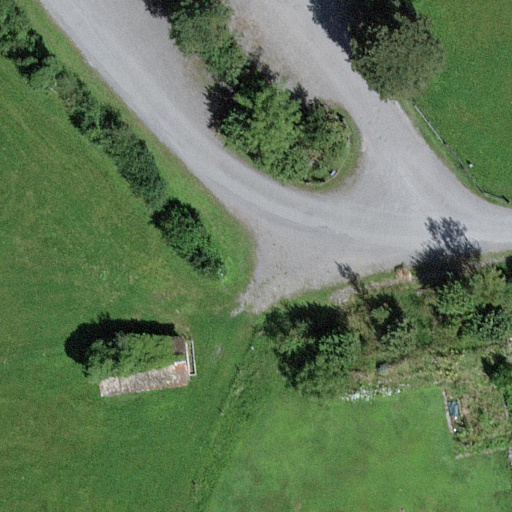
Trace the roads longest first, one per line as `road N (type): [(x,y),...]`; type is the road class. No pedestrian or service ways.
road 1 (unclassified): [(402,231),(307,209),(216,165),(147,102),(59,0)]
road 2 (unclassified): [(402,231),(398,160),(386,132),(290,0)]
